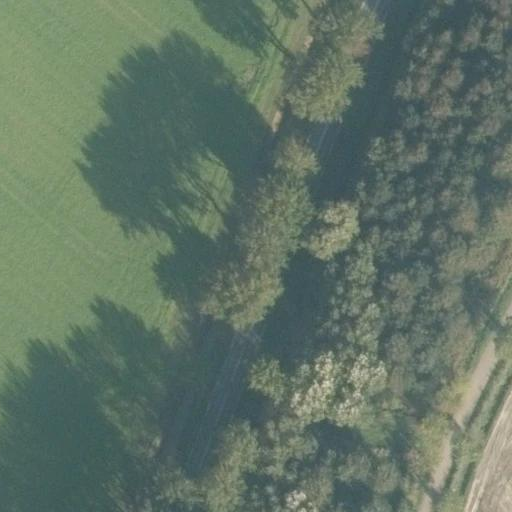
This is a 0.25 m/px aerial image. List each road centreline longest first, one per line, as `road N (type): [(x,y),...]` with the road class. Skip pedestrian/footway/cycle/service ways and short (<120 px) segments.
road 1 (primary): [(182,511),(380,0)]
road 2 (track): [(448,455),(348,429),(229,383)]
road 3 (unclassified): [(426,511),(511,322)]
